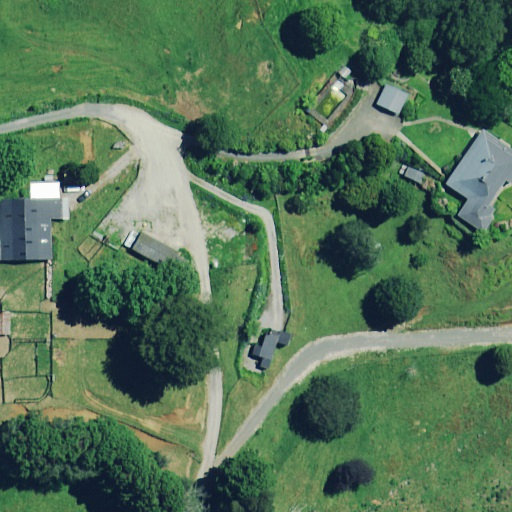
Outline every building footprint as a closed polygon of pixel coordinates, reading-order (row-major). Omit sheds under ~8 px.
[(343,85),(335,78),(307,112),(324,125),(345,99),(337,92),(343,85)] [(409,96),(387,85),(377,105),(399,116),(409,96)] [(511,183),(511,149),(482,130),(447,182),(468,199),(456,217),(484,234),(511,183)] [(64,218),(62,185),(32,185),(34,200),(0,200),(0,261),(53,260),(51,218),(64,218)] [(180,252),(138,230),(125,251),(171,273),(180,252)] [(11,316),(0,315),(0,335),(10,336),(11,316)] [(280,336),(269,332),(263,348),(257,345),(254,355),(266,359),(263,368),(268,370),(280,336)] [(0,341),(0,357),(9,358),(9,342),(0,341)]
